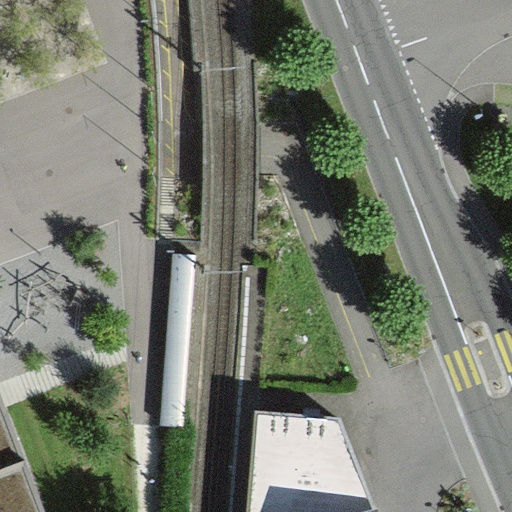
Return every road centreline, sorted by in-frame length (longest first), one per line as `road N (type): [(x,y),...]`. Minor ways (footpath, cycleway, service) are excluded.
road 1 (secondary): [(511,424),(363,63)]
road 2 (residential): [(363,63),(511,6)]
